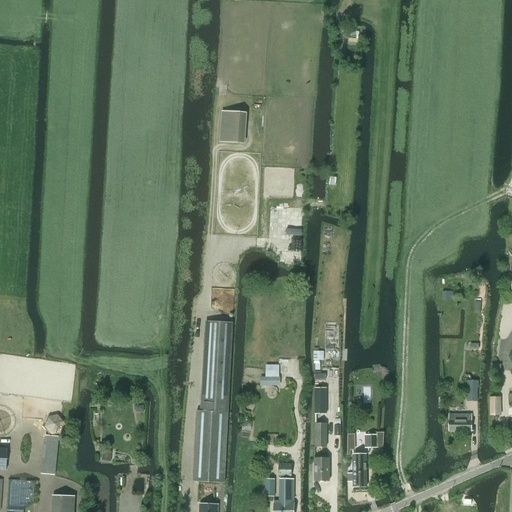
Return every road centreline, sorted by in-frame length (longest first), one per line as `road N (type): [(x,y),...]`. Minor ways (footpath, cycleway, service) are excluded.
road 1 (track): [(511,187),(442,222),(411,255),(398,470),(411,499)]
road 2 (unclassified): [(382,511),(511,457)]
